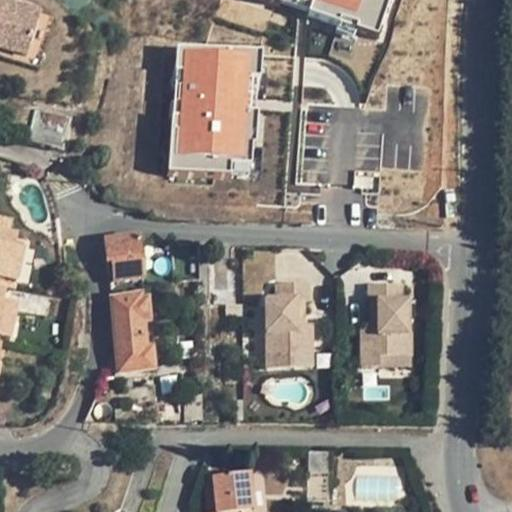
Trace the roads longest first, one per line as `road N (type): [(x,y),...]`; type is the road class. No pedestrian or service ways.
road 1 (residential): [(478,244),(96,225),(90,232),(98,350),(70,434)]
road 2 (residential): [(461,449),(189,439)]
road 3 (secondary): [(482,0),(478,244)]
road 4 (secondary): [(478,244),(461,449)]
road 5 (residential): [(34,511),(87,495),(95,482),(70,434)]
